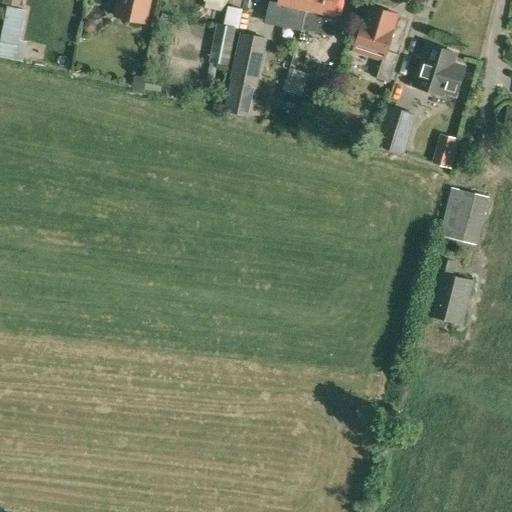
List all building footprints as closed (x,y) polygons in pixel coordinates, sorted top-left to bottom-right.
[(116,0),(113,16),(146,23),(151,0),(116,0)] [(205,0),(204,6),(218,10),(220,0),(205,0)] [(305,9),(306,0),(278,0),(278,3),(275,18),(289,21),(292,6),(305,9)] [(334,13),(336,0),(306,0),(305,9),(301,29),(331,35),(336,14),(334,13)] [(389,82),(398,52),(397,51),(403,32),(388,27),(392,13),(367,5),(352,52),(381,61),(376,77),(389,82)] [(0,55),(22,61),(26,41),(20,39),(26,10),(7,6),(0,40),(0,55)] [(238,32),(242,9),(228,6),(224,25),(216,23),(209,61),(210,61),(206,80),(214,81),(217,62),(229,65),(235,32),(238,32)] [(229,78),(223,110),(249,116),(256,84),(257,84),(267,37),(240,32),(229,78)] [(455,97),(465,65),(454,61),(456,53),(425,43),(412,86),(443,95),(444,93),(455,97)] [(327,63),(335,69),(347,55),(338,48),(327,63)] [(314,103),(327,107),(333,87),(334,87),(338,72),(322,68),(318,82),(321,83),(314,103)] [(144,89),(147,77),(134,75),(132,86),(144,89)] [(160,91),(162,80),(147,77),(144,89),(160,91)] [(404,155),(417,114),(386,104),(373,145),(404,155)] [(450,167),(454,153),(439,148),(434,162),(450,167)] [(483,195),(467,191),(451,187),(439,235),(476,245),(488,197),(483,195)] [(462,324),(473,280),(452,275),(455,261),(439,257),(425,314),(462,324)]
